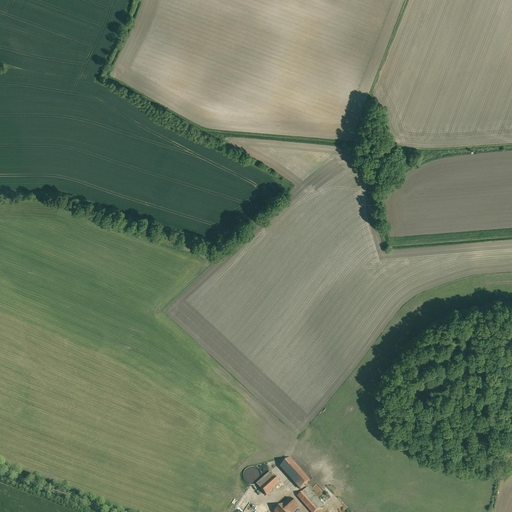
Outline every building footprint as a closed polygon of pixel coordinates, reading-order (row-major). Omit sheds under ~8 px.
[(299,489),(310,481),(291,457),(280,465),(299,489)] [(258,469),(257,468),(256,468),(254,467),(252,467),(250,467),(249,467),(248,468),(247,469),(246,469),(245,470),(245,471),(244,472),(244,473),(243,474),(243,475),(243,476),(243,477),(244,478),(244,479),(244,480),(245,481),(246,482),(247,483),(248,484),(249,485),(250,485),(252,485),(253,485),(254,485),(255,485),(257,484),(258,483),(259,482),(260,481),(261,479),(261,478),(261,477),(261,476),(261,474),(261,473),(260,472),(260,471),(259,470),(258,469)] [(280,483),(270,472),(259,482),(258,483),(257,484),(266,495),(280,483)] [(314,511),(323,505),(308,487),(297,496),(310,511),(314,511)] [(291,511),(297,508),(288,498),(272,511),(291,511)]
